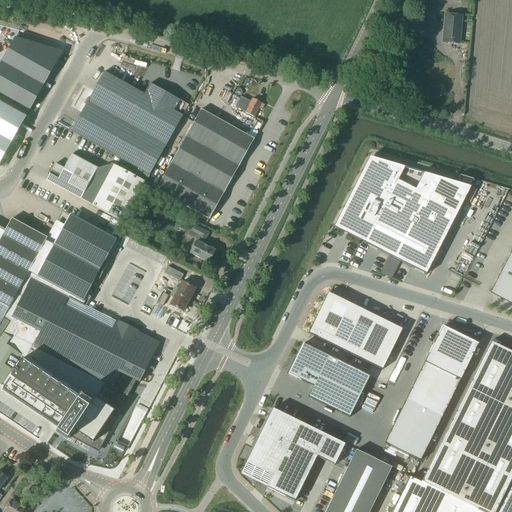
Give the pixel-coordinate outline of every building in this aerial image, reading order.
[(446,15),(443,42),(459,44),(462,17),(446,15)] [(14,38),(0,63),(0,94),(29,111),(56,64),(58,59),(62,52),(14,38)] [(139,44),(137,48),(149,52),(150,48),(139,44)] [(396,58),(393,84),(408,85),(411,60),(396,58)] [(104,72),(70,132),(115,157),(149,176),(158,159),(171,136),(181,118),(182,116),(173,112),(179,101),(150,85),(144,95),(104,72)] [(446,93),(442,85),(435,88),(439,96),(446,93)] [(241,97),(235,107),(245,112),(245,113),(254,118),(259,109),(262,110),(264,105),(261,104),(252,99),(250,102),(241,97)] [(0,103),(0,162),(25,117),(0,103)] [(200,110),(155,190),(209,220),(254,140),(200,110)] [(54,164),(45,181),(124,224),(146,183),(111,164),(111,165),(97,169),(71,155),(63,169),(54,164)] [(344,214),(339,223),(357,232),(354,237),(365,243),(364,244),(425,275),(470,188),(440,180),(403,168),(369,157),(341,213),(344,214)] [(45,241),(31,265),(86,295),(94,280),(97,282),(98,281),(95,280),(99,272),(102,273),(99,271),(104,263),(107,265),(107,264),(104,262),(116,240),(70,215),(64,226),(53,246),(50,244),(45,241)] [(178,217),(176,222),(186,227),(188,222),(178,217)] [(0,227),(0,318),(2,320),(2,319),(5,313),(8,309),(28,272),(31,265),(45,241),(46,239),(11,219),(5,230),(0,227)] [(185,229),(176,224),(173,229),(182,234),(185,229)] [(192,225),(187,235),(197,240),(195,243),(193,242),(189,252),(190,253),(190,254),(208,263),(214,251),(202,245),(208,234),(192,225)] [(511,249),(500,272),(502,273),(492,293),(511,303),(511,249)] [(9,323),(0,336),(0,383),(4,386),(2,389),(58,426),(56,430),(57,431),(55,433),(67,440),(68,438),(69,439),(70,437),(90,448),(92,447),(92,448),(93,449),(93,450),(94,450),(95,450),(96,451),(97,451),(98,450),(99,450),(100,449),(100,448),(101,448),(101,447),(101,446),(101,445),(101,444),(103,444),(120,413),(119,412),(136,381),(138,382),(138,381),(156,345),(137,335),(138,333),(137,333),(135,337),(130,335),(126,333),(128,328),(127,328),(125,332),(116,328),(118,323),(112,334),(62,309),(69,295),(82,302),(81,305),(85,307),(90,298),(86,295),(31,265),(28,272),(8,309),(5,313),(2,319),(9,323)] [(167,267),(163,274),(179,282),(183,275),(167,267)] [(163,275),(160,283),(168,286),(171,279),(163,275)] [(173,289),(171,292),(188,300),(194,289),(181,282),(178,289),(176,288),(173,289)] [(164,307),(167,295),(163,294),(165,287),(159,286),(158,290),(154,290),(151,304),(164,307)] [(173,299),(170,305),(183,312),(188,300),(171,292),(170,295),(171,298),(173,299)] [(357,308),(328,293),(308,334),(382,370),(402,330),(400,329),(398,333),(355,312),(357,308)] [(406,399),(384,444),(420,462),(442,416),(478,345),(442,327),(406,399)] [(421,483),(480,511),(495,511),(511,478),(511,352),(490,342),(421,483)] [(369,377),(302,344),(287,375),(312,387),(307,398),(348,418),(369,377)] [(136,388),(126,401),(138,409),(147,396),(136,388)] [(262,431),(263,431),(247,463),(274,476),(271,483),(270,482),(266,489),(294,502),(316,457),(334,466),(344,445),(272,409),(262,431)] [(370,511),(392,469),(356,451),(325,511),(370,511)] [(405,487),(391,511),(477,511),(432,489),(409,478),(405,487)] [(511,511),(511,484),(497,511),(511,511)] [(12,500),(3,511),(27,511),(28,511),(12,500)]
